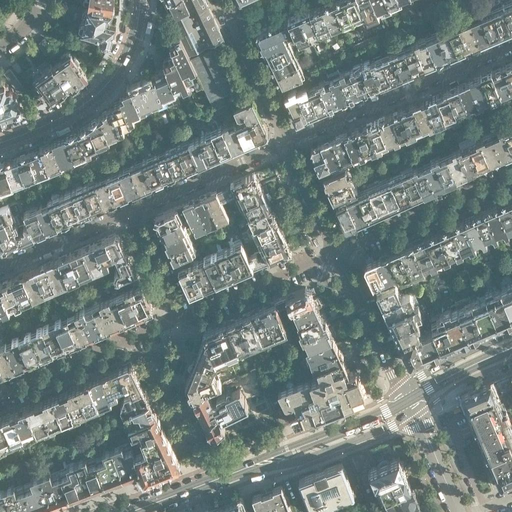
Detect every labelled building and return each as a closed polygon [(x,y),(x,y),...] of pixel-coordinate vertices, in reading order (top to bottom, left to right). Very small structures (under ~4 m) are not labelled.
[(113,4),(113,0),(82,0),(83,3),(84,4),(84,5),(88,6),(112,10),(118,11),(119,5),(113,4)] [(224,38),(205,0),(163,0),(180,35),(179,35),(179,36),(188,55),(190,54),(224,38)] [(343,23),(332,0),(329,0),(322,3),(332,28),(343,23)] [(353,19),(345,0),(332,0),(343,23),(353,19)] [(365,14),(358,0),(345,0),(353,19),(365,14)] [(376,9),(372,0),(358,0),(365,14),(367,18),(378,14),(376,9)] [(387,4),(385,0),(372,0),(376,9),(383,6),(384,10),(389,8),(387,4)] [(511,0),(502,5),(511,27),(511,0)] [(511,29),(511,27),(502,5),(501,1),(490,6),(491,9),(501,34),(511,29)] [(332,28),(322,3),(309,9),(321,35),(322,37),(330,34),(328,30),(332,28)] [(111,43),(116,25),(109,23),(111,18),(112,11),(112,10),(88,6),(87,8),(83,10),(82,14),(85,17),(84,21),(80,22),(79,26),(82,29),(81,31),(93,33),(94,31),(100,32),(100,34),(102,34),(100,40),(102,44),(107,45),(111,43)] [(321,35),(309,9),(299,13),(310,38),(313,36),(314,38),(321,35)] [(501,34),(491,9),(480,14),(490,38),(501,34)] [(310,38),(299,13),(288,18),(298,39),(298,40),(304,37),(305,40),(310,38)] [(490,38),(480,14),(470,19),(480,43),(490,38)] [(298,39),(288,18),(279,22),(266,28),(263,29),(257,32),(257,31),(254,32),(255,35),(256,35),(260,44),(263,49),(265,54),(288,44),(298,39)] [(480,43),(470,19),(458,24),(468,48),(480,43)] [(468,48),(458,24),(447,29),(457,52),(468,48)] [(457,52),(447,29),(437,33),(447,57),(457,52)] [(447,57),(437,33),(425,38),(426,40),(435,62),(447,57)] [(191,56),(190,54),(188,55),(179,36),(179,35),(175,37),(177,41),(169,45),(174,56),(183,74),(193,70),(194,74),(197,73),(190,57),(190,56),(191,56)] [(53,49),(44,38),(43,38),(38,43),(46,55),(53,49)] [(435,62),(426,40),(420,43),(418,41),(414,43),(424,66),(435,62)] [(424,66),(414,43),(410,44),(411,47),(404,50),(413,71),(424,66)] [(270,65),(293,54),(288,44),(265,54),(270,65)] [(232,88),(226,76),(227,76),(213,47),(190,57),(197,73),(215,113),(231,106),(231,107),(238,104),(231,88),(232,88)] [(88,76),(71,52),(70,52),(70,51),(67,50),(62,54),(61,57),(62,58),(53,65),(69,87),(71,86),(72,88),(80,82),(88,76)] [(413,71),(404,50),(397,53),(396,50),(392,52),(402,76),(413,71)] [(402,76),(392,52),(388,54),(389,57),(382,60),(391,80),(402,76)] [(275,74),(297,64),(293,54),(270,65),(275,74)] [(183,74),(174,56),(169,58),(169,57),(167,57),(167,56),(164,58),(164,59),(163,59),(164,61),(163,61),(165,66),(174,87),(181,84),(184,89),(186,88),(187,91),(190,89),(183,74)] [(391,80),(382,60),(375,63),(374,60),(370,62),(372,65),(380,85),(391,80)] [(511,61),(503,66),(511,87),(511,61)] [(380,85),(372,65),(366,67),(364,62),(359,64),(361,68),(370,89),(380,85)] [(69,87),(53,65),(52,63),(42,70),(41,69),(38,68),(33,72),(33,75),(34,76),(33,76),(51,100),(59,94),(59,95),(67,89),(69,87)] [(302,75),(297,64),(275,74),(279,85),(302,75)] [(174,87),(165,66),(159,69),(152,72),(154,77),(164,102),(178,96),(174,87)] [(511,88),(511,87),(503,66),(492,70),(502,93),(511,88)] [(370,89),(361,68),(355,70),(354,68),(350,70),(351,74),(360,94),(370,89)] [(22,84),(11,69),(5,73),(16,88),(22,84)] [(502,93),(492,70),(481,75),(490,96),(491,100),(498,97),(497,96),(502,94),(502,93)] [(360,94),(351,74),(346,76),(343,71),(339,73),(341,77),(350,98),(360,94)] [(490,96),(481,75),(470,80),(480,104),(485,102),(484,99),(490,96)] [(164,102),(154,77),(143,82),(152,104),(157,102),(158,104),(164,102)] [(350,98),(341,77),(334,80),(332,78),(329,79),(331,83),(339,102),(350,98)] [(23,110),(19,100),(17,96),(18,95),(18,94),(18,93),(18,92),(17,92),(17,91),(16,91),(15,91),(14,91),(12,88),(12,87),(11,87),(10,87),(9,87),(8,83),(5,83),(4,81),(2,79),(0,79),(0,117),(7,115),(15,112),(15,113),(23,110)] [(339,102),(331,83),(326,85),(324,80),(319,82),(320,83),(330,107),(339,102)] [(480,104),(470,80),(459,84),(468,106),(474,103),(475,106),(480,104)] [(152,104),(143,82),(130,87),(131,89),(140,111),(141,114),(147,112),(145,107),(152,104)] [(308,116),(298,93),(296,89),(292,91),(288,82),(280,85),(292,112),(295,118),(299,120),(305,117),(304,117),(308,116)] [(330,107),(320,83),(315,86),(316,88),(310,91),(319,111),(330,107)] [(468,106),(459,84),(448,89),(458,113),(463,111),(462,108),(468,106)] [(319,111),(310,91),(309,89),(306,87),(302,88),(302,91),(298,93),(308,116),(319,111)] [(140,111),(131,89),(123,92),(124,95),(119,96),(121,100),(129,120),(134,118),(132,114),(140,111)] [(458,115),(458,113),(448,89),(437,94),(446,116),(447,119),(458,115)] [(446,116),(437,94),(425,99),(436,124),(442,122),(440,118),(446,116)] [(259,113),(252,97),(239,103),(238,104),(231,107),(235,115),(239,116),(244,114),(248,112),(250,117),(259,113)] [(436,124),(425,99),(412,104),(422,126),(430,123),(431,126),(436,124)] [(129,120),(121,100),(113,103),(114,105),(110,107),(119,130),(123,129),(121,123),(129,120)] [(422,126),(412,104),(401,109),(411,131),(412,131),(413,134),(418,132),(417,128),(422,126)] [(119,130),(110,107),(100,115),(108,136),(120,131),(119,130)] [(411,131),(401,109),(391,113),(402,139),(408,136),(407,133),(411,131)] [(268,130),(259,113),(250,117),(248,112),(244,114),(246,119),(247,119),(256,138),(266,134),(268,130)] [(402,139),(391,113),(379,118),(389,140),(394,138),(396,141),(402,139)] [(108,136),(100,115),(88,123),(97,144),(109,139),(108,136)] [(389,140),(379,118),(368,123),(379,149),(385,146),(383,143),(389,140)] [(232,149),(222,127),(221,126),(217,128),(213,119),(206,122),(212,134),(221,154),(232,149)] [(256,138),(247,119),(246,119),(235,124),(243,144),(256,138)] [(100,149),(97,144),(88,123),(78,130),(88,154),(100,149)] [(379,149),(368,123),(357,128),(366,150),(372,147),(374,151),(379,149)] [(243,144),(235,124),(228,127),(227,125),(222,127),(232,149),(243,144)] [(366,150),(357,128),(345,133),(355,155),(361,152),(362,156),(368,153),(366,150)] [(511,152),(511,148),(504,129),(503,128),(497,131),(499,134),(493,136),(502,157),(511,152)] [(88,154),(78,130),(65,135),(65,136),(74,157),(82,154),(83,157),(88,155),(88,154)] [(221,154),(212,134),(206,137),(204,132),(199,135),(209,159),(221,154)] [(355,155),(345,133),(334,137),(343,160),(355,155)] [(209,159),(199,135),(193,137),(195,142),(190,144),(198,163),(209,159)] [(74,157),(65,136),(53,141),(63,166),(75,161),(74,157)] [(490,162),(480,139),(479,136),(455,146),(457,149),(467,173),(490,162)] [(502,157),(493,136),(486,139),(485,136),(480,139),(490,162),(502,157)] [(343,160),(334,137),(322,142),(332,165),(332,164),(343,160)] [(63,166),(53,141),(41,146),(41,147),(49,167),(56,165),(57,168),(63,166)] [(198,163),(190,144),(189,141),(182,143),(181,141),(176,143),(177,146),(187,169),(198,163)] [(332,165),(322,142),(312,147),(310,151),(323,177),(346,167),(345,163),(334,168),(332,164),(332,165)] [(187,169),(177,146),(171,149),(170,146),(164,149),(165,151),(175,174),(187,169)] [(49,167),(41,147),(33,150),(29,152),(37,174),(39,177),(50,172),(48,167),(49,167)] [(467,173),(457,149),(451,151),(453,155),(446,157),(455,178),(467,173)] [(175,174),(165,151),(159,154),(158,151),(153,154),(154,156),(164,179),(175,174)] [(37,174),(29,152),(17,156),(25,178),(25,179),(37,174)] [(164,179),(154,156),(153,154),(141,159),(142,161),(152,184),(164,179)] [(25,178),(17,156),(12,158),(4,160),(5,160),(13,183),(25,178)] [(455,178),(446,157),(440,160),(439,158),(434,160),(444,183),(455,178)] [(152,184),(142,161),(141,159),(129,164),(130,166),(140,189),(152,184)] [(13,183),(5,160),(4,161),(4,160),(0,161),(0,184),(1,187),(13,183)] [(444,183),(434,160),(430,162),(431,164),(424,167),(433,188),(444,183)] [(140,189),(130,166),(124,169),(123,167),(117,169),(118,172),(128,194),(140,189)] [(328,188),(351,178),(355,177),(352,171),(349,173),(346,167),(323,177),(328,188)] [(433,188),(424,167),(418,170),(417,168),(412,170),(413,171),(422,193),(433,188)] [(422,193),(413,171),(404,176),(413,197),(422,193)] [(128,194),(118,172),(112,174),(111,172),(106,174),(107,178),(117,200),(128,194)] [(235,194),(259,183),(255,174),(252,173),(230,183),(233,190),(235,194)] [(413,197),(404,176),(393,180),(402,202),(413,197)] [(117,200),(107,178),(100,181),(99,178),(94,180),(95,183),(105,205),(117,200)] [(356,189),(351,178),(328,188),(333,199),(347,193),(356,189)] [(391,207),(382,185),(379,178),(368,183),(372,192),(381,212),(391,207)] [(402,202),(393,180),(382,185),(391,207),(402,202)] [(105,205),(95,183),(88,186),(87,184),(83,186),(84,188),(93,210),(105,205)] [(233,190),(230,183),(227,184),(216,189),(221,200),(235,194),(233,190)] [(265,195),(261,187),(259,183),(235,194),(238,199),(241,198),(244,204),(265,195)] [(93,210),(84,188),(75,192),(74,190),(70,191),(81,215),(93,210)] [(229,216),(221,200),(216,189),(205,194),(218,221),(229,216)] [(81,215),(70,191),(59,196),(60,199),(69,220),(74,218),(81,215)] [(381,212),(372,192),(361,197),(370,216),(381,212)] [(359,221),(351,202),(347,193),(333,199),(345,224),(341,226),(341,230),(343,233),(345,234),(349,233),(350,230),(349,226),(359,221)] [(218,221),(205,194),(194,199),(206,225),(218,221)] [(249,215),(270,205),(265,195),(244,204),(247,210),(244,212),(246,216),(249,215)] [(370,216),(361,197),(351,202),(359,221),(370,216)] [(0,219),(10,215),(23,209),(18,198),(7,203),(0,205),(0,219)] [(511,203),(509,198),(496,204),(507,229),(511,226),(511,203)] [(69,220),(60,199),(54,201),(53,199),(47,201),(49,204),(58,225),(69,220)] [(206,225),(194,199),(183,203),(188,215),(196,230),(206,225)] [(180,218),(188,215),(183,203),(156,215),(154,218),(159,227),(180,218)] [(58,225),(49,204),(43,207),(42,205),(36,207),(37,209),(46,230),(58,225)] [(509,231),(507,229),(496,204),(485,209),(495,231),(501,228),(503,230),(505,233),(509,231)] [(275,217),(272,209),(270,205),(249,215),(254,227),(275,217)] [(46,230),(37,209),(31,212),(30,209),(24,212),(28,221),(34,235),(46,230)] [(498,236),(495,231),(485,209),(474,214),(484,236),(490,233),(493,234),(494,238),(498,236)] [(486,241),(484,236),(474,214),(463,218),(473,241),(479,238),(482,239),(483,243),(486,241)] [(18,226),(16,220),(13,222),(10,215),(0,219),(0,233),(15,227),(18,226)] [(280,228),(277,220),(275,217),(254,227),(252,228),(254,233),(257,231),(260,237),(280,228)] [(184,228),(180,218),(159,227),(163,237),(184,228)] [(473,241),(463,218),(451,224),(462,249),(470,246),(471,248),(476,246),(473,241)] [(0,247),(3,249),(34,235),(28,221),(22,224),(24,228),(17,232),(15,227),(0,233),(0,247)] [(462,249),(451,224),(438,230),(449,255),(457,251),(458,254),(463,252),(462,249)] [(286,239),(284,235),(286,234),(287,232),(284,226),(257,239),(262,250),(265,249),(286,239)] [(189,239),(184,228),(163,237),(168,248),(189,239)] [(449,255),(438,230),(426,235),(436,260),(444,257),(445,259),(450,257),(449,255)] [(127,254),(118,234),(115,233),(114,233),(105,237),(113,257),(116,256),(117,259),(127,254)] [(436,260),(426,235),(413,241),(423,263),(424,266),(431,263),(432,265),(438,263),(436,260)] [(113,257),(105,237),(93,242),(104,266),(109,264),(107,260),(113,257)] [(195,251),(189,239),(168,248),(174,260),(188,254),(195,251)] [(289,251),(290,248),(286,239),(265,249),(270,259),(289,251)] [(253,266),(248,256),(241,241),(229,247),(241,271),(253,266)] [(423,263),(413,241),(401,246),(412,273),(419,270),(417,266),(423,263)] [(104,266),(93,242),(82,247),(92,271),(104,266)] [(412,273),(401,246),(389,251),(398,272),(399,274),(405,271),(407,275),(412,273)] [(92,271),(82,247),(70,252),(81,276),(92,271)] [(241,271),(229,247),(217,252),(228,277),(241,271)] [(270,259),(265,249),(262,250),(248,256),(253,266),(270,259)] [(398,272),(389,251),(365,262),(364,265),(376,291),(396,282),(392,274),(398,272)] [(81,276),(70,252),(58,258),(68,281),(81,276)] [(228,277),(217,252),(204,257),(205,258),(216,282),(228,277)] [(135,271),(130,261),(127,254),(117,259),(115,260),(118,268),(115,270),(114,274),(116,279),(122,277),(135,271)] [(203,287),(192,264),(188,254),(174,260),(189,293),(203,287)] [(68,281),(58,258),(46,263),(57,286),(68,281)] [(216,282),(205,258),(192,264),(203,287),(216,282)] [(57,286),(46,263),(35,268),(45,291),(57,286)] [(45,291),(35,268),(22,273),(32,296),(45,291)] [(138,277),(135,271),(122,277),(125,283),(138,277)] [(32,296),(22,273),(11,278),(21,301),(32,296)] [(22,304),(21,301),(11,278),(0,283),(0,284),(9,306),(10,309),(22,304)] [(511,280),(507,283),(508,285),(501,288),(511,311),(511,280)] [(401,295),(396,282),(376,291),(382,303),(401,295)] [(9,306),(0,284),(0,310),(4,309),(5,312),(10,309),(9,306)] [(153,309),(144,289),(142,285),(134,288),(133,287),(128,289),(140,314),(153,309)] [(314,298),(309,289),(309,288),(306,287),(305,287),(275,300),(278,308),(287,304),(288,307),(290,306),(291,308),(293,307),(314,298)] [(511,318),(511,311),(501,288),(495,291),(494,288),(484,292),(486,296),(498,324),(511,318)] [(140,314),(128,289),(124,291),(124,292),(117,296),(128,319),(140,314)] [(414,304),(413,304),(410,296),(414,295),(411,290),(401,295),(382,303),(388,316),(414,304)] [(128,319),(117,296),(109,299),(108,298),(104,300),(116,324),(128,319)] [(498,324),(486,296),(479,299),(478,297),(471,300),(484,330),(498,324)] [(320,311),(314,298),(293,307),(299,320),(320,311)] [(116,324),(104,300),(99,302),(99,303),(92,306),(103,330),(116,324)] [(286,326),(280,313),(278,308),(275,300),(262,306),(276,335),(281,333),(279,328),(286,326)] [(484,330),(471,300),(463,303),(464,305),(457,308),(470,336),(484,330)] [(417,317),(415,311),(420,309),(417,302),(413,304),(414,304),(388,316),(393,328),(417,317)] [(103,330),(92,306),(85,309),(84,308),(80,310),(91,335),(103,330)] [(276,335),(262,306),(251,310),(262,336),(268,333),(270,338),(276,335)] [(470,336),(457,308),(451,311),(450,309),(442,312),(455,342),(470,336)] [(91,335),(80,310),(73,313),(74,314),(68,317),(69,320),(78,340),(91,335)] [(262,336),(251,310),(239,315),(252,346),(257,343),(255,339),(262,336)] [(326,324),(320,311),(299,320),(297,321),(301,329),(299,330),(301,335),(326,324)] [(455,342),(442,312),(439,313),(440,315),(436,317),(438,322),(432,324),(431,326),(432,329),(441,349),(455,342)] [(252,346),(239,315),(227,321),(238,346),(246,343),(248,347),(252,346)] [(78,340),(69,320),(68,317),(67,316),(55,321),(56,325),(66,345),(78,340)] [(419,331),(416,323),(419,322),(417,317),(393,328),(399,339),(414,333),(419,331)] [(238,346),(227,321),(206,329),(205,333),(215,355),(220,353),(223,358),(234,354),(232,349),(238,346)] [(332,337),(326,324),(301,335),(303,340),(306,339),(309,347),(332,337)] [(66,345),(56,325),(49,328),(47,325),(42,327),(54,351),(66,345)] [(54,351),(42,327),(37,329),(38,332),(31,335),(41,356),(54,351)] [(441,349),(432,329),(422,334),(420,330),(419,331),(414,333),(424,356),(441,349)] [(41,356),(31,335),(30,332),(24,334),(25,337),(19,340),(29,361),(41,356)] [(215,355),(205,333),(194,359),(216,368),(218,362),(215,355)] [(424,356),(414,333),(399,339),(410,362),(424,356)] [(286,407),(294,423),(307,419),(366,396),(356,370),(349,372),(345,364),(342,357),(343,357),(343,354),(341,350),(338,348),(333,337),(332,337),(309,347),(306,348),(308,353),(306,355),(306,356),(307,358),(308,359),(311,359),(315,368),(318,367),(322,375),(311,380),(310,378),(278,390),(279,392),(286,407)] [(29,361),(19,340),(18,338),(13,340),(15,344),(8,347),(17,366),(29,361)] [(17,366),(8,347),(6,343),(0,346),(1,349),(0,350),(0,363),(4,372),(17,366)] [(213,373),(216,368),(194,359),(186,380),(186,381),(186,382),(186,383),(187,385),(212,374),(213,373)] [(143,388),(130,362),(117,367),(126,387),(128,386),(129,391),(130,391),(133,392),(143,388)] [(126,387),(117,367),(100,374),(110,397),(118,394),(117,391),(126,387)] [(112,400),(110,397),(100,374),(88,380),(100,407),(106,404),(110,402),(110,401),(112,400)] [(208,389),(222,383),(220,378),(215,380),(212,374),(187,385),(192,396),(208,389)] [(509,383),(506,376),(505,376),(496,380),(499,387),(509,383)] [(100,407),(88,380),(76,385),(88,412),(100,407)] [(497,396),(491,382),(490,382),(489,383),(480,386),(469,391),(463,394),(461,394),(462,396),(467,407),(467,409),(468,409),(497,396)] [(88,412),(76,385),(63,390),(75,418),(88,412)] [(149,400),(143,388),(133,392),(130,391),(124,394),(119,406),(121,412),(149,400)] [(222,417),(248,405),(240,388),(227,393),(226,390),(218,393),(219,397),(213,399),(208,389),(192,396),(216,444),(227,440),(232,438),(222,417)] [(75,418),(63,390),(51,395),(62,423),(75,418)] [(286,407),(279,392),(271,396),(277,411),(286,407)] [(62,423),(51,395),(39,400),(50,428),(62,423)] [(501,411),(498,403),(499,403),(497,396),(468,409),(474,423),(501,411)] [(50,428),(39,400),(26,406),(38,433),(50,428)] [(155,412),(153,408),(149,400),(121,412),(126,424),(128,423),(155,412)] [(38,433),(26,406),(14,411),(25,439),(30,436),(38,433)] [(509,429),(505,421),(509,419),(505,410),(501,412),(501,411),(474,423),(473,423),(481,440),(509,429)] [(25,439),(14,411),(2,416),(11,439),(17,437),(19,441),(25,439)] [(170,444),(170,442),(168,439),(168,438),(168,437),(167,437),(167,436),(166,436),(164,431),(164,430),(164,429),(163,429),(162,427),(162,426),(162,425),(161,425),(160,425),(160,424),(159,424),(159,423),(159,422),(160,421),(160,419),(158,417),(157,416),(156,415),(156,414),(155,413),(156,413),(155,412),(128,423),(132,432),(138,430),(146,449),(154,454),(161,474),(174,469),(175,468),(175,467),(175,468),(176,468),(177,468),(177,467),(178,467),(179,466),(179,465),(179,464),(179,463),(178,462),(177,462),(177,461),(178,461),(178,460),(177,459),(177,458),(176,458),(177,457),(177,456),(176,455),(176,454),(175,454),(172,448),(173,448),(172,447),(172,446),(172,445),(171,445),(171,444),(170,444)] [(11,439),(2,416),(0,416),(0,444),(2,448),(7,446),(5,442),(11,439)] [(511,436),(509,429),(481,440),(488,458),(489,458),(511,447),(511,436)] [(237,443),(234,437),(232,438),(227,440),(231,448),(239,444),(238,442),(237,443)] [(141,471),(135,454),(131,445),(122,449),(121,446),(112,449),(123,478),(141,471)] [(511,464),(511,447),(489,458),(495,472),(511,464)] [(123,478),(112,449),(103,453),(104,456),(95,459),(105,485),(123,478)] [(154,454),(146,449),(145,449),(135,454),(141,471),(141,472),(141,473),(142,475),(143,475),(142,475),(142,476),(142,477),(143,477),(143,478),(144,479),(145,479),(146,479),(147,479),(148,478),(149,477),(149,478),(150,478),(161,474),(154,454)] [(372,478),(375,484),(379,483),(382,490),(377,492),(381,501),(385,499),(411,488),(404,472),(405,472),(403,467),(403,465),(402,463),(401,461),(399,456),(389,461),(388,459),(386,460),(383,459),(381,461),(379,463),(377,463),(378,465),(368,469),(369,471),(366,472),(365,475),(367,478),(369,479),(372,478)] [(105,485),(95,459),(87,462),(86,459),(76,463),(87,492),(105,485)] [(87,492),(76,463),(67,466),(68,469),(59,472),(69,498),(87,492)] [(354,494),(342,463),(337,464),(326,468),(323,469),(314,472),(314,473),(303,477),(299,479),(311,511),(312,511),(317,511),(354,498),(353,495),(354,494)] [(511,464),(495,472),(494,472),(495,474),(500,485),(500,486),(502,486),(509,483),(511,481),(511,464)] [(69,498),(59,472),(51,475),(50,473),(40,476),(51,505),(61,502),(64,503),(66,502),(67,499),(69,498)] [(33,511),(51,505),(40,476),(31,480),(32,483),(23,486),(32,511),(33,511)] [(291,511),(287,501),(288,499),(286,494),(284,493),(281,485),(272,488),(273,490),(267,492),(274,511),(291,511)] [(32,511),(23,486),(15,489),(14,486),(5,490),(12,511),(32,511)] [(419,505),(419,502),(418,500),(417,499),(415,495),(415,493),(414,491),(413,489),(412,488),(411,488),(385,499),(388,506),(384,508),(385,511),(405,511),(419,506),(420,506),(419,505)] [(12,511),(5,490),(0,491),(0,511),(12,511)] [(274,511),(267,492),(261,494),(261,493),(252,496),(255,504),(254,506),(256,511),(258,511),(274,511)] [(247,511),(243,499),(242,499),(240,498),(237,499),(236,501),(224,506),(226,511),(247,511)] [(371,511),(369,506),(368,502),(362,504),(365,511),(371,511)]
